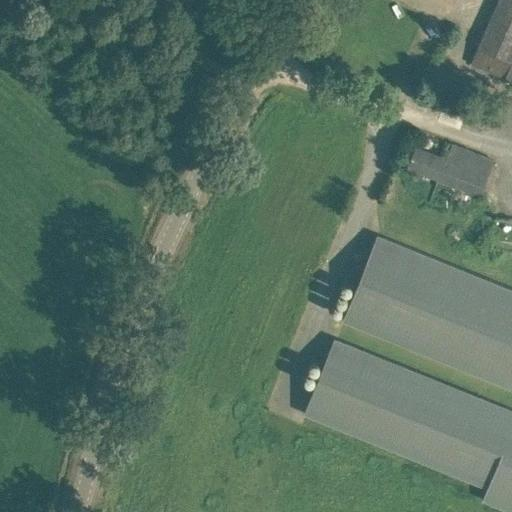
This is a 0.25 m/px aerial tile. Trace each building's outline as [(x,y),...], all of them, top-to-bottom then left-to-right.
[(511,0),(493,0),(468,59),(511,77),(511,0)] [(426,86),(462,106),(474,86),(438,65),(426,86)] [(472,117),(492,123),(497,109),(477,103),(472,117)] [(408,167),(481,195),(494,159),(451,143),(446,158),(416,146),(408,167)] [(344,319),(511,386),(511,288),(377,234),(344,319)] [(487,486),(482,498),(511,509),(511,409),(334,338),(304,412),(487,486)]
